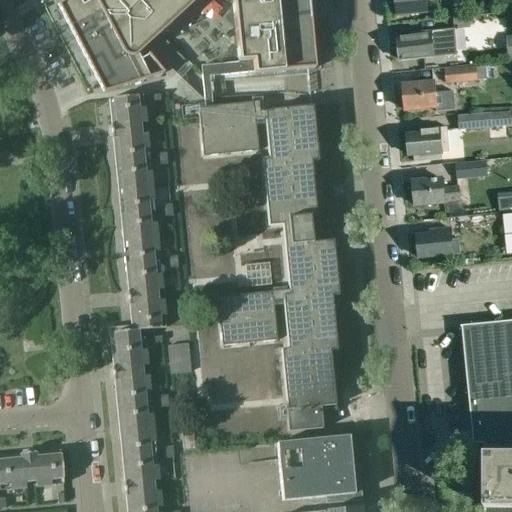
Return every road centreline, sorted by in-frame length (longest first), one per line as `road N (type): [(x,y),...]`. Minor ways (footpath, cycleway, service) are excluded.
road 1 (residential): [(411,511),(358,0)]
road 2 (residential): [(85,415),(61,158),(36,72),(0,3)]
